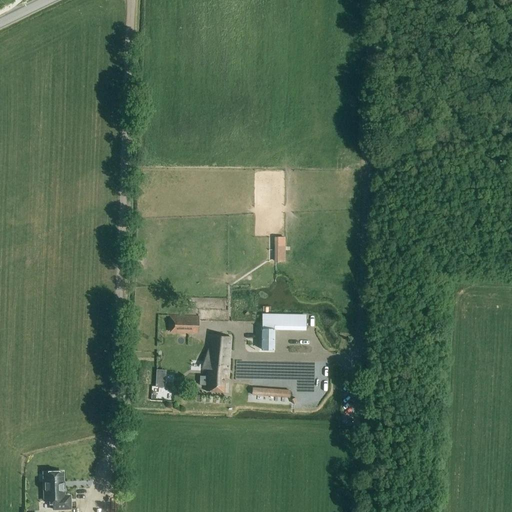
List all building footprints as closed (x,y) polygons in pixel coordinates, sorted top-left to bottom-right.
[(283,245),(273,245),(273,262),(283,262),(283,245)] [(198,334),(198,316),(168,315),(168,331),(170,331),(169,333),(198,334)] [(262,330),(262,350),(273,350),(274,330),(297,331),(297,317),(263,316),(263,330),(262,330)] [(210,336),(210,347),(205,361),(213,364),(212,370),(207,370),(206,392),(224,393),(225,375),(228,375),(231,337),(210,336)] [(156,371),(156,387),(166,387),(166,371),(156,371)] [(289,395),(289,387),(251,387),(251,394),(289,395)] [(44,501),(46,501),(53,501),(53,510),(70,509),(70,496),(64,496),(64,488),(63,487),(62,483),(63,483),(63,473),(44,473),(44,501)]
